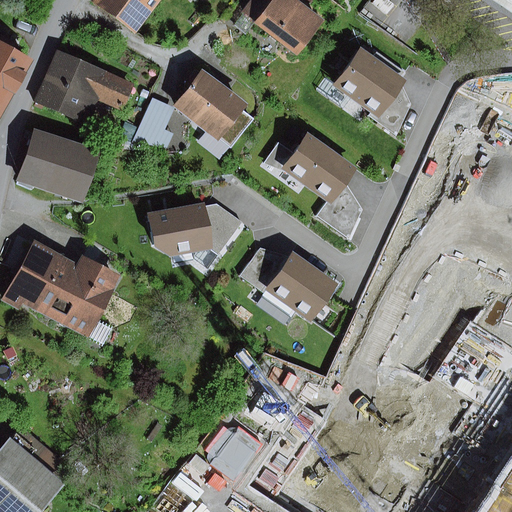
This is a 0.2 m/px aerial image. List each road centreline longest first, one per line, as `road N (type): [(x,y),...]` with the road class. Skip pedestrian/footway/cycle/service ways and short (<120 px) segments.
road 1 (residential): [(511,200),(412,181),(390,197),(356,256),(330,253),(284,223)]
road 2 (residential): [(72,0),(0,165)]
road 3 (residential): [(458,511),(454,463),(511,371)]
